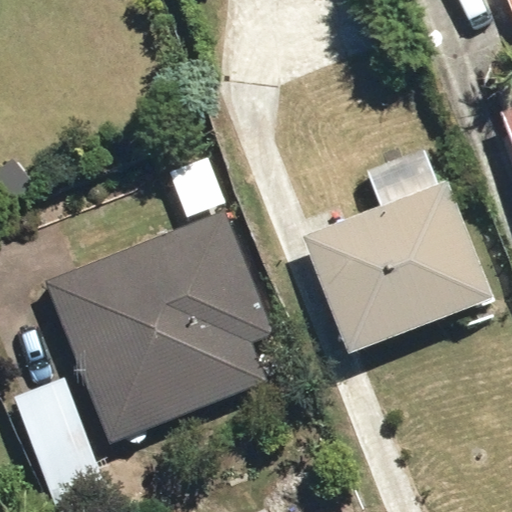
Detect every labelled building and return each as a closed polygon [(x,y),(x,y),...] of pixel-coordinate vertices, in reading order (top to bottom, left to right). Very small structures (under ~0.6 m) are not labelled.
[(511,0),(497,0),(511,36),(511,35),(511,0)] [(511,114),(496,120),(511,164),(511,114)] [(493,303),(431,150),(360,179),(374,214),(296,245),(343,363),(493,303)] [(248,350),(273,340),(223,218),(40,293),(106,455),(265,390),(248,350)] [(59,511),(104,494),(58,384),(9,404),(53,511),(59,511)]
